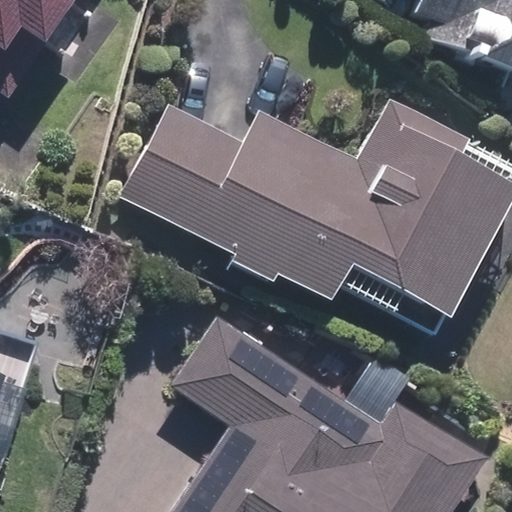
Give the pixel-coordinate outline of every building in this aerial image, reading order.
[(0,0),(0,102),(69,0),(0,0)] [(511,0),(412,0),(405,18),(423,23),(417,47),(448,53),(444,67),(511,80),(511,0)] [(511,189),(511,182),(374,105),(344,172),(249,119),(232,149),(165,111),(114,202),(225,264),(221,270),(264,294),(269,285),(321,314),(341,278),(433,330),(511,189)] [(369,428),(211,319),(163,398),(218,436),(165,511),(433,511),(465,465),(382,408),(369,428)] [(0,509),(11,488),(0,482),(0,411),(14,383),(0,375),(0,509)]
